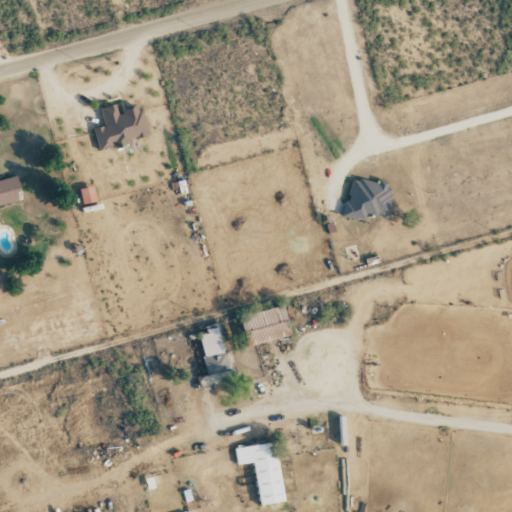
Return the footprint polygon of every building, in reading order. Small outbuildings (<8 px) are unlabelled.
[(93,128),(98,150),(131,144),(130,139),(147,136),(141,106),(116,111),(115,104),(100,107),(104,126),(93,128)] [(0,204),(18,200),(15,191),(19,190),(15,176),(0,179),(0,204)] [(365,222),(367,211),(384,215),(392,186),(352,176),(342,216),(365,222)] [(206,376),(198,377),(200,386),(223,382),(221,372),(227,371),(219,328),(198,332),(206,376)] [(234,448),(236,465),(253,463),(259,505),(282,502),(274,442),(234,448)]
